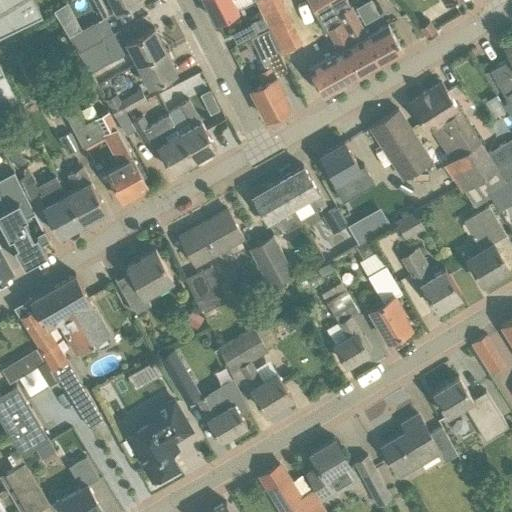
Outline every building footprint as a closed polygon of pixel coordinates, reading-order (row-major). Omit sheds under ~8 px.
[(0,0),(0,74),(5,72),(0,62),(0,34),(25,23),(43,14),(34,0),(0,0)] [(94,0),(100,11),(96,13),(100,19),(136,0),(94,0)] [(205,0),(216,21),(239,9),(239,8),(234,0),(205,0)] [(330,0),(308,0),(315,13),(325,31),(328,29),(339,49),(309,66),(325,95),(362,74),(346,45),(354,41),(341,19),(338,13),(332,3),(330,0)] [(346,45),(362,74),(404,50),(388,22),(367,34),(351,6),(349,7),(345,0),(336,0),(332,3),(338,13),(341,19),(354,41),(346,45)] [(362,0),(355,3),(363,21),(379,14),(372,0),(362,0)] [(287,15),(269,23),(275,37),(293,29),(287,15)] [(257,30),(268,25),(267,24),(263,16),(252,21),(257,30)] [(429,19),(421,25),(428,37),(437,31),(429,19)] [(101,37),(113,30),(112,30),(101,36),(94,21),(69,34),(78,50),(101,37)] [(108,50),(101,37),(78,50),(89,71),(112,59),(113,60),(131,50),(138,63),(166,49),(154,26),(126,40),(108,50)] [(269,28),(256,35),(270,65),(258,72),(263,81),(251,88),(267,118),(290,105),(283,90),(285,89),(278,75),(288,70),(280,52),(269,28)] [(177,70),(166,49),(138,63),(149,84),(177,70)] [(491,68),(509,100),(511,98),(511,52),(510,53),(511,56),(491,68)] [(53,66),(44,71),(49,80),(58,75),(53,66)] [(5,72),(0,74),(0,103),(16,95),(5,72)] [(85,149),(108,137),(120,160),(106,167),(123,199),(149,186),(116,125),(108,109),(84,122),(77,108),(77,109),(60,77),(49,83),(59,103),(61,102),(83,144),(82,144),(85,149)] [(442,81),(411,101),(428,128),(431,127),(450,158),(480,139),(442,81)] [(147,98),(142,87),(121,98),(117,91),(105,97),(116,114),(147,98)] [(168,113),(195,159),(216,146),(189,98),(179,104),(180,105),(168,111),(168,113)] [(220,109),(215,99),(205,104),(211,114),(220,109)] [(47,110),(50,114),(47,117),(57,135),(61,133),(72,151),(79,147),(78,146),(82,144),(83,144),(61,102),(59,103),(47,110)] [(432,159),(399,108),(371,126),(404,176),(432,159)] [(168,113),(148,124),(143,114),(132,120),(145,142),(149,140),(153,146),(158,143),(174,171),(195,159),(168,113)] [(511,136),(488,152),(498,168),(506,179),(511,175),(511,136)] [(463,190),(464,189),(498,168),(488,152),(480,139),(450,158),(445,161),(463,190)] [(353,173),(361,187),(371,182),(362,166),(361,167),(345,140),(321,154),(338,182),(353,173)] [(7,155),(14,169),(27,162),(20,148),(7,155)] [(26,174),(19,178),(29,198),(40,193),(45,203),(42,204),(59,235),(82,222),(66,191),(65,192),(56,174),(38,184),(28,164),(22,167),(26,174)] [(304,164),(278,179),(294,205),(308,197),(315,210),(327,204),(304,164)] [(83,165),(69,173),(76,186),(66,191),(82,222),(107,208),(83,165)] [(498,168),(464,189),(474,205),(489,196),(487,192),(506,179),(498,168)] [(14,170),(0,177),(0,196),(5,206),(0,209),(0,219),(9,236),(18,231),(24,241),(18,244),(28,262),(47,252),(42,243),(50,239),(44,229),(33,235),(23,217),(35,211),(14,170)] [(489,196),(490,195),(500,210),(511,202),(511,175),(506,179),(487,192),(489,196)] [(294,205),(278,179),(253,194),(276,233),(287,227),(280,213),(294,205)] [(489,204),(464,219),(481,248),(467,256),(483,282),(509,266),(494,240),(506,233),(489,204)] [(338,206),(323,215),(333,233),(348,224),(338,206)] [(244,237),(238,225),(228,208),(213,216),(214,219),(206,224),(205,221),(180,235),(196,264),(244,237)] [(415,210),(396,221),(405,237),(424,226),(415,210)] [(273,234),(249,247),(258,264),(267,280),(272,289),(296,276),(273,234)] [(364,257),(376,250),(369,238),(357,246),(364,257)] [(0,246),(0,278),(13,271),(0,246)] [(424,266),(428,264),(418,247),(402,256),(427,297),(430,295),(438,309),(462,295),(445,268),(430,277),(424,266)] [(156,248),(140,257),(141,258),(129,265),(129,263),(127,264),(131,271),(117,278),(116,276),(115,277),(135,312),(150,304),(145,293),(173,277),(156,248)] [(323,275),(334,269),(329,260),(318,267),(323,275)] [(211,264),(185,277),(202,312),(229,299),(211,264)] [(386,264),(369,275),(384,301),(370,309),(388,339),(411,325),(402,309),(404,308),(396,295),(402,291),(386,264)] [(60,321),(77,351),(110,334),(76,272),(31,299),(35,306),(49,327),(60,321)] [(345,289),(326,300),(347,335),(335,342),(348,363),(369,351),(360,336),(364,334),(352,313),(359,310),(345,289)] [(48,358),(54,367),(68,358),(49,327),(35,306),(21,314),(48,358)] [(204,316),(192,309),(185,321),(197,328),(204,316)] [(511,318),(502,324),(511,340),(511,318)] [(236,383),(240,389),(249,383),(267,412),(293,396),(277,371),(263,380),(251,360),(269,349),(268,347),(276,342),(266,324),(257,329),(255,324),(218,346),(228,367),(234,378),(236,383)] [(493,347),(485,334),(473,341),(481,354),(493,347)] [(34,369),(37,366),(37,365),(45,360),(44,359),(37,347),(29,352),(25,354),(34,369)] [(37,365),(37,366),(49,385),(61,378),(54,367),(48,358),(45,360),(37,365)] [(180,358),(166,366),(182,394),(196,386),(180,358)] [(157,361),(144,368),(149,377),(162,371),(157,361)] [(487,389),(474,398),(459,375),(434,390),(449,414),(465,404),(488,439),(511,425),(487,389)] [(209,392),(198,398),(221,439),(247,424),(241,413),(249,409),(236,383),(234,378),(210,392),(209,392)] [(22,454),(35,446),(49,438),(16,384),(0,393),(0,417),(18,447),(22,454)] [(86,389),(72,397),(88,423),(101,414),(86,389)] [(152,421),(128,434),(153,478),(164,472),(168,474),(175,470),(175,466),(178,464),(169,448),(174,445),(175,448),(178,447),(177,446),(176,446),(172,440),(192,429),(175,398),(148,414),(152,421)] [(441,426),(431,432),(419,413),(404,422),(409,431),(384,446),(401,475),(442,450),(447,460),(458,453),(441,426)] [(335,437),(311,451),(319,465),(307,472),(322,497),(323,496),(322,494),(332,488),(333,490),(358,476),(335,437)] [(49,438),(35,446),(44,462),(58,454),(49,438)] [(6,454),(14,466),(24,460),(21,455),(22,454),(18,447),(6,454)] [(367,454),(356,461),(379,503),(390,496),(367,454)] [(89,483),(99,476),(86,455),(69,465),(81,486),(61,498),(68,511),(94,511),(103,507),(89,483)] [(33,511),(50,502),(24,460),(14,466),(4,472),(28,511),(33,511)] [(327,511),(328,511),(313,488),(300,496),(280,463),(261,475),(284,511),(327,511)] [(233,511),(227,500),(206,511),(233,511)]
